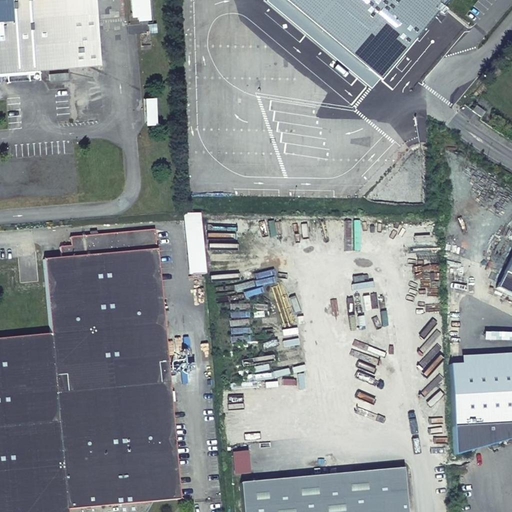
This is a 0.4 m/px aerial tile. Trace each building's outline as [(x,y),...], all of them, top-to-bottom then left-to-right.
[(0,0),(0,72),(68,66),(97,63),(93,13),(78,15),(76,0),(0,0)] [(76,0),(78,15),(93,13),(92,0),(76,0)] [(137,20),(147,20),(145,0),(129,0),(131,17),(137,16),(137,20)] [(264,0),(369,88),(442,0),(264,0)] [(154,24),(147,25),(147,34),(155,33),(154,24)] [(95,121),(91,70),(69,72),(73,123),(95,121)] [(475,114),(483,119),(485,115),(475,109),(474,112),(475,114)] [(201,214),(186,214),(191,276),(206,275),(201,214)] [(150,503),(178,500),(168,378),(156,232),(71,239),(72,248),(60,249),(62,260),(44,262),(50,337),(0,340),(0,511),(146,511),(147,511),(150,503)] [(511,255),(495,290),(511,297),(511,255)] [(450,428),(451,456),(511,439),(511,362),(447,366),(450,428)] [(246,486),(248,511),(410,511),(408,475),(246,486)]
